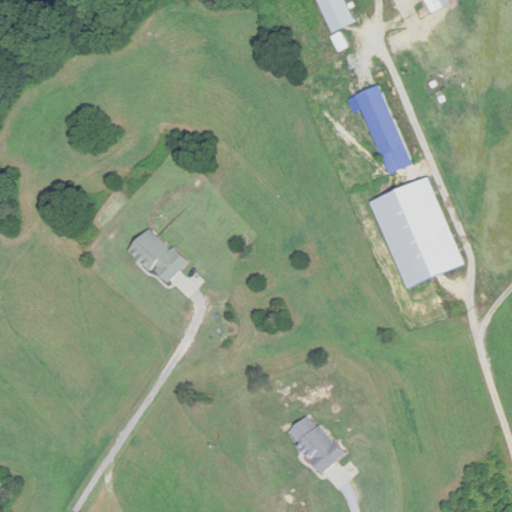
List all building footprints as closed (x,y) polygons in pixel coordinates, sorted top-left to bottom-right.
[(357,25),(346,0),(319,0),(334,34),(357,25)] [(435,14),(453,5),(450,0),(428,0),(428,1),(435,14)] [(391,177),(414,168),(384,87),(360,96),(391,177)] [(435,180),(375,202),(407,290),(467,268),(435,180)] [(177,248),(174,251),(154,231),(133,251),(168,287),(192,263),(177,248)] [(290,438),(329,474),(349,453),(311,417),(290,438)]
